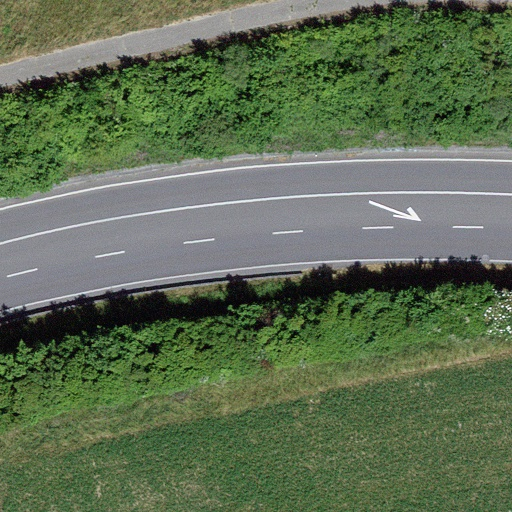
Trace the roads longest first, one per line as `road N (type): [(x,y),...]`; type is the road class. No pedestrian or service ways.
road 1 (primary): [(0,261),(257,216),(511,211)]
road 2 (track): [(0,77),(338,0)]
